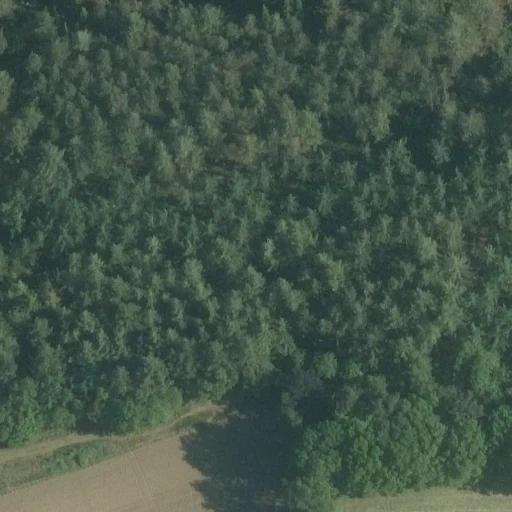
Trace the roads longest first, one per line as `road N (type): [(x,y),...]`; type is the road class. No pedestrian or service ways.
road 1 (track): [(0,449),(289,390),(452,397)]
road 2 (track): [(511,94),(452,397)]
road 3 (track): [(29,0),(0,139)]
